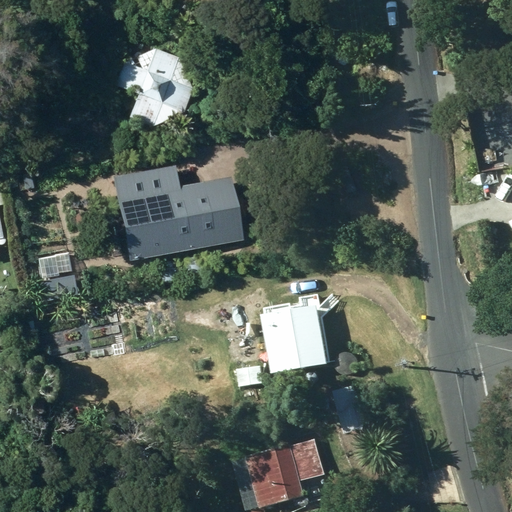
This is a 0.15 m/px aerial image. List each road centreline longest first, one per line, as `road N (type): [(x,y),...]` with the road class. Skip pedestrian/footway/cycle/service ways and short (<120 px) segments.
road 1 (unclassified): [(453,354),(411,0)]
road 2 (unclassified): [(487,511),(453,354)]
